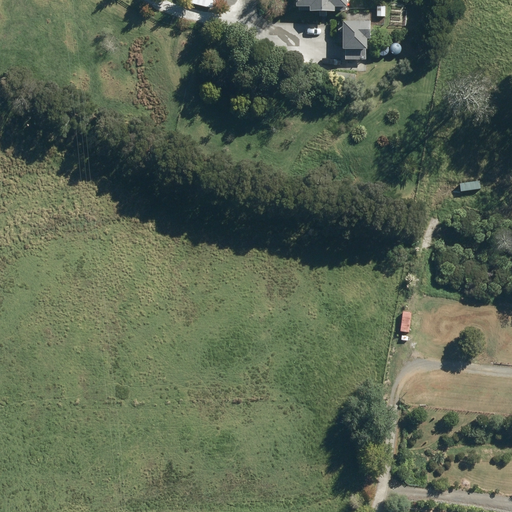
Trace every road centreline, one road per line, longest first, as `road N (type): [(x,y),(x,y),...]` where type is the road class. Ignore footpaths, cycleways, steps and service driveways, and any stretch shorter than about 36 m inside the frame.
road 1 (track): [(152,0),(318,40)]
road 2 (track): [(383,485),(511,504)]
